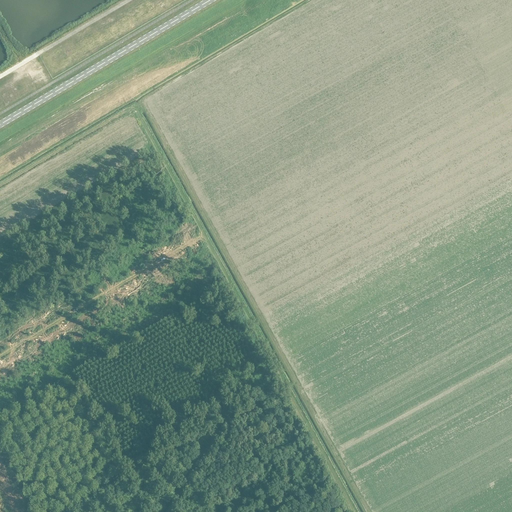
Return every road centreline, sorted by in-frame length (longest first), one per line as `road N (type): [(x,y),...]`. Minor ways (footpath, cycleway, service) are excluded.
road 1 (secondary): [(0,123),(208,0)]
road 2 (track): [(352,511),(292,400)]
